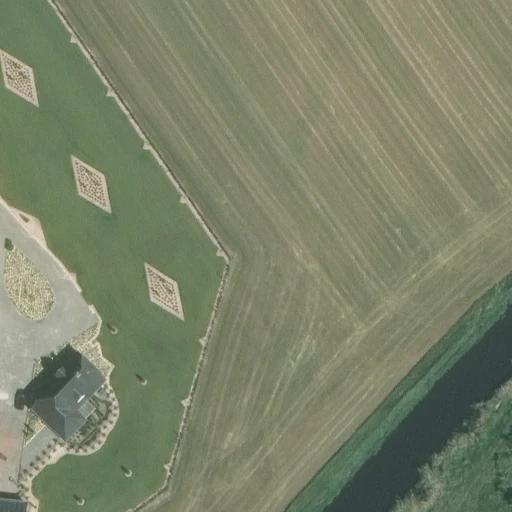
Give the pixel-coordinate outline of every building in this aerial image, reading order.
[(302,206),(331,262),(330,269),(322,268),(316,304),(309,308),(321,310),(312,315),(310,327),(303,326),(299,328),(284,326),(301,357),(461,273),(443,238),(470,243),(464,231),(452,237),(429,233),(369,121),(364,153),(377,177),(374,197),(363,202),(361,217),(352,215),(340,191),(336,217),(329,204),(308,215),(311,201),(302,206)] [(251,290),(281,329),(298,317),(279,291),(274,294),(257,271),(251,275),(258,285),(251,290)] [(74,413),(90,396),(104,382),(78,357),(60,376),(54,376),(48,383),(48,389),(51,392),(33,410),(65,442),(84,422),(74,413)] [(246,511),(236,496),(226,503),(231,511),(246,511)] [(0,511),(26,511),(28,504),(0,500),(0,511)]
